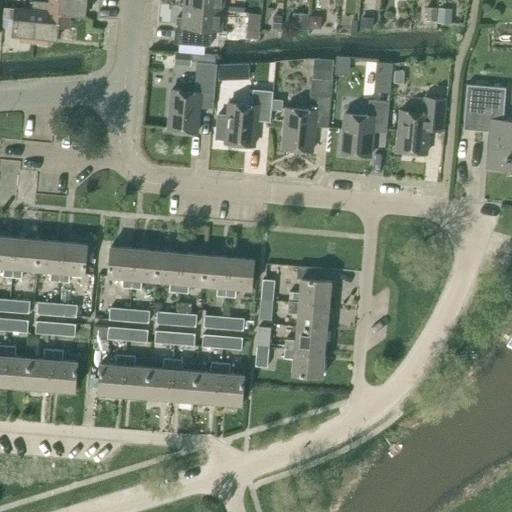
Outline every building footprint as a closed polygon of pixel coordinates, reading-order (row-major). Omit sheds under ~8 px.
[(37,10),(49,11),(49,12),(70,13),(70,14),(84,15),(84,6),(92,7),(92,0),(50,0),(50,2),(34,0),(33,9),(37,10)] [(184,0),(184,6),(224,10),(224,0),(184,0)] [(212,30),(222,31),(224,10),(184,6),(183,17),(177,17),(176,38),(175,38),(175,43),(210,45),(212,30)] [(37,10),(33,10),(4,7),(4,17),(13,18),(12,32),(21,33),(20,41),(34,42),(37,10)] [(438,20),(438,7),(427,7),(427,20),(438,20)] [(451,23),(453,9),(440,7),(438,21),(451,23)] [(48,43),(49,36),(58,37),(60,23),(70,23),(70,14),(70,13),(49,12),(49,11),(37,10),(34,42),(48,43)] [(260,25),(261,14),(248,13),(247,24),(260,25)] [(294,13),(293,29),(308,30),(310,14),(294,13)] [(274,15),(272,29),(281,30),(282,16),(274,15)] [(322,27),(323,16),(310,15),(309,26),(322,27)] [(373,28),(374,18),(361,16),(360,27),(373,28)] [(174,65),(191,67),(192,53),(176,51),(174,65)] [(197,61),(196,75),(195,91),(172,89),(168,129),(198,132),(200,107),(214,108),(217,73),(218,63),(197,61)] [(377,61),(375,79),(391,80),(393,62),(377,61)] [(218,66),(218,79),(236,79),(235,65),(218,66)] [(395,70),(394,83),(404,84),(405,71),(395,70)] [(332,96),(333,79),(312,77),(311,94),(310,109),(287,107),(284,148),(312,151),(315,125),(329,127),(332,96)] [(511,168),(511,120),(504,120),(506,88),(467,84),(463,128),(491,131),(487,167),(511,168)] [(252,104),(229,102),(228,115),(217,114),(215,139),(226,140),(226,143),(255,145),(257,120),(271,121),(274,90),(253,89),(252,104)] [(443,129),(446,98),(425,97),(424,112),(402,110),(398,150),(426,153),(429,128),(443,129)] [(282,114),(284,99),(273,98),(272,113),(282,114)] [(387,132),(390,101),(369,99),(368,115),(346,113),(342,153),(371,156),(373,131),(387,132)] [(13,277),(14,267),(16,237),(0,235),(0,265),(4,266),(3,276),(13,277)] [(40,239),(16,237),(14,267),(13,277),(22,278),(23,268),(37,269),(40,239)] [(60,281),(61,271),(64,241),(40,239),(37,269),(52,270),(51,281),(60,281)] [(88,244),(64,241),(61,271),(60,281),(69,282),(70,272),(85,273),(88,244)] [(132,278),(135,248),(111,246),(108,276),(124,277),(123,287),(132,288),(132,278)] [(159,250),(135,248),(132,278),(132,288),(142,289),(143,279),(156,281),(159,250)] [(179,292),(182,252),(159,250),(156,281),(170,282),(170,291),(179,292)] [(206,254),(182,252),(179,292),(189,293),(190,283),(204,285),(206,254)] [(227,287),(230,257),(206,254),(204,285),(218,286),(218,296),(226,297),(227,287)] [(254,259),(230,257),(227,287),(226,297),(236,297),(237,288),(252,289),(254,259)] [(298,265),(297,277),(302,278),(300,293),(290,292),(289,301),(329,304),(331,281),(321,279),(322,268),(298,265)] [(263,279),(262,299),(274,300),(276,279),(263,279)] [(0,309),(10,311),(11,299),(0,298),(0,309)] [(30,301),(11,299),(10,311),(30,312),(30,301)] [(272,319),(274,300),(262,299),(260,318),(272,319)] [(37,313),(57,315),(58,303),(38,301),(37,313)] [(299,313),(298,326),(327,328),(329,304),(289,301),(288,311),(299,313)] [(178,302),(177,312),(176,324),(196,326),(197,314),(191,313),(192,303),(178,302)] [(78,304),(58,303),(57,315),(76,316),(78,304)] [(129,320),(130,309),(111,307),(110,319),(129,320)] [(150,310),(130,309),(129,320),(149,322),(150,310)] [(176,324),(177,312),(158,311),(157,322),(176,324)] [(224,328),(224,316),(205,314),(204,326),(224,328)] [(0,329),(8,330),(10,318),(0,316),(0,329)] [(245,318),(224,316),(224,328),(244,330),(253,331),(254,321),(244,320),(245,318)] [(29,319),(10,318),(8,330),(28,331),(29,319)] [(36,332),(56,334),(57,322),(37,320),(36,332)] [(56,334),(75,335),(76,323),(57,322),(56,334)] [(108,338),(109,327),(95,326),(95,337),(108,338)] [(108,338),(127,339),(128,327),(109,326),(109,327),(108,338)] [(259,326),(258,346),(270,347),(271,327),(259,326)] [(286,338),(285,349),(325,352),(327,328),(298,326),(296,339),(286,338)] [(148,341),(148,329),(128,327),(127,339),(148,341)] [(155,341),(174,343),(176,331),(156,330),(155,341)] [(195,345),(196,333),(176,331),(174,343),(195,345)] [(202,345),(222,347),(223,335),(204,333),(202,345)] [(242,349),(243,337),(223,335),(222,347),(242,349)] [(7,345),(6,355),(4,385),(28,387),(30,357),(16,355),(17,345),(7,345)] [(270,347),(258,346),(256,365),(268,366),(270,347)] [(28,387),(52,389),(55,349),(45,348),(44,358),(30,357),(28,387)] [(52,389),(76,391),(78,361),(64,359),(64,349),(55,349),(52,389)] [(322,376),(325,352),(285,349),(284,358),(295,359),(294,373),(322,376)] [(98,392),(123,394),(126,355),(117,354),(116,363),(101,362),(98,392)] [(146,396),(149,366),(136,365),(136,355),(126,355),(123,394),(146,396)] [(146,396),(170,398),(173,359),(164,358),(164,367),(149,366),(146,396)] [(194,400),(196,370),(182,369),(184,359),(173,359),(170,398),(194,400)] [(194,400),(218,402),(221,362),(211,361),(210,371),(196,370),(194,400)] [(242,404),(244,374),(230,373),(231,363),(221,362),(218,402),(242,404)]
